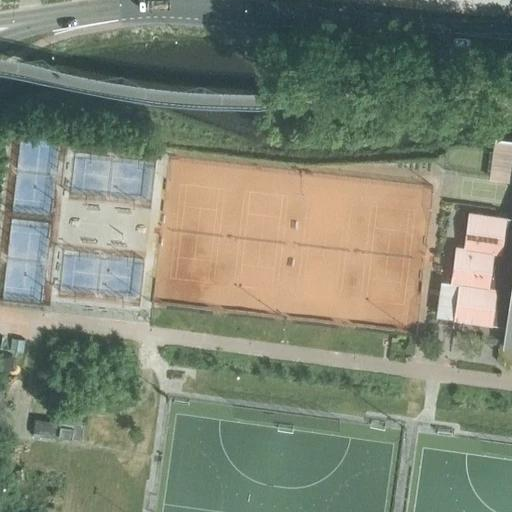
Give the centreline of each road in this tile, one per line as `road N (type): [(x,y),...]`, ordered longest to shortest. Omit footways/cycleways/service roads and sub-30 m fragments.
road 1 (tertiary): [(511,34),(129,7)]
road 2 (tertiary): [(0,43),(103,25),(129,7)]
